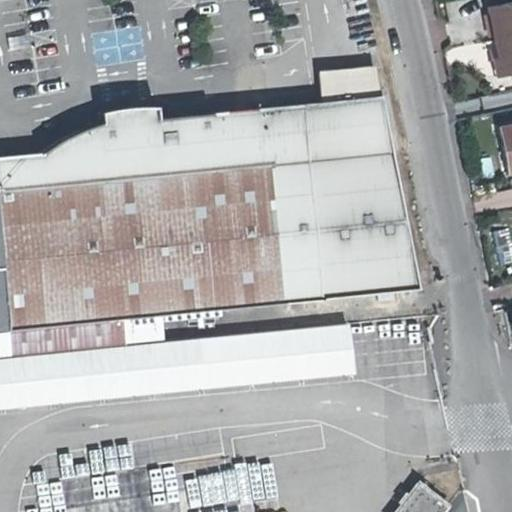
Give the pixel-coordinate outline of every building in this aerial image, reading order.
[(505,63),(507,74),(508,74),(511,73),(511,1),(486,7),(497,59),(497,60),(504,59),(505,63)] [(139,31),(95,32),(96,62),(139,61),(139,31)] [(497,60),(497,59),(491,60),(492,65),(495,77),(501,76),(507,74),(505,63),(504,59),(497,60)] [(0,356),(165,341),(163,315),(419,286),(374,67),(319,73),(322,99),(157,115),(156,105),(126,106),(111,108),(99,111),(99,121),(82,130),(51,144),(40,151),(0,155),(0,356)] [(511,172),(511,124),(499,127),(507,173),(511,172)] [(447,511),(450,509),(451,506),(421,482),(398,511),(447,511)] [(183,511),(180,488),(30,511),(183,511)]
